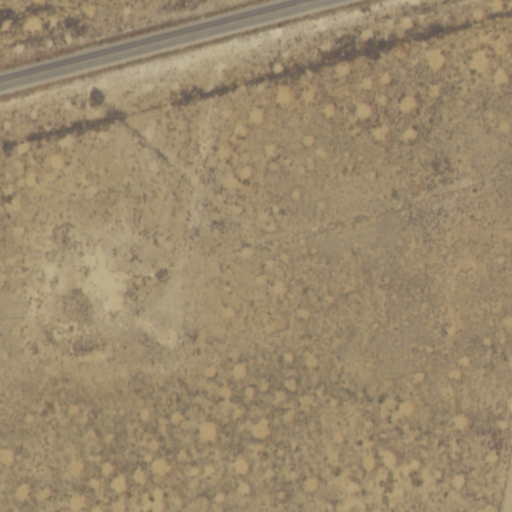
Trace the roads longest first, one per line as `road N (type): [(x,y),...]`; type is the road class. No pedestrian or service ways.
road 1 (primary): [(0,92),(364,0)]
road 2 (track): [(485,511),(511,394)]
